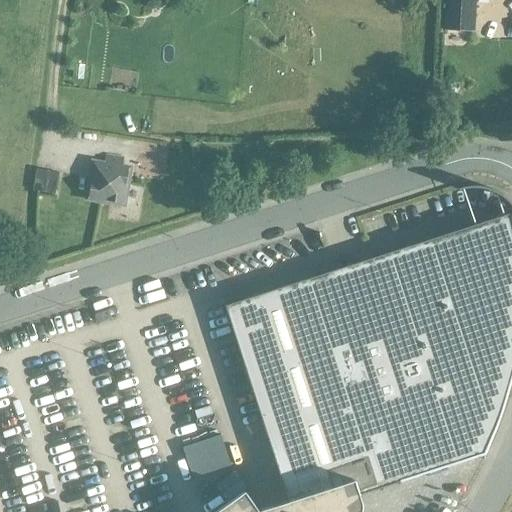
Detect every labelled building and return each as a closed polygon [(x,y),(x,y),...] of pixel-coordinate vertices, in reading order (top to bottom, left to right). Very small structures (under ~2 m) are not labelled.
[(475,32),(476,0),(445,0),(445,31),(475,32)] [(99,164),(92,169),(87,200),(125,206),(131,169),(122,167),(123,159),(107,156),(105,165),(99,164)] [(59,173),(36,169),(33,190),(55,194),(59,173)] [(511,212),(333,271),(225,306),(288,501),(258,511),(244,491),(214,511),(360,511),(361,511),(361,510),(361,509),(361,506),(361,503),(361,502),(360,500),(359,496),(400,482),(400,481),(484,454),(490,440),(496,426),(501,412),(504,405),(506,398),(510,383),(511,374),(511,212)] [(261,246),(266,260),(317,244),(312,229),(261,246)] [(231,466),(221,435),(182,448),(193,478),(231,466)]
